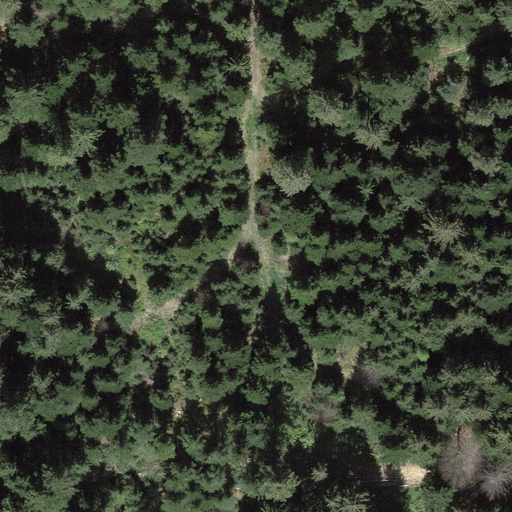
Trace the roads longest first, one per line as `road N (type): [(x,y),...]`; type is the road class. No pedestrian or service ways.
road 1 (track): [(511,451),(309,346),(252,248),(259,104),(247,0)]
road 2 (track): [(259,104),(511,19)]
